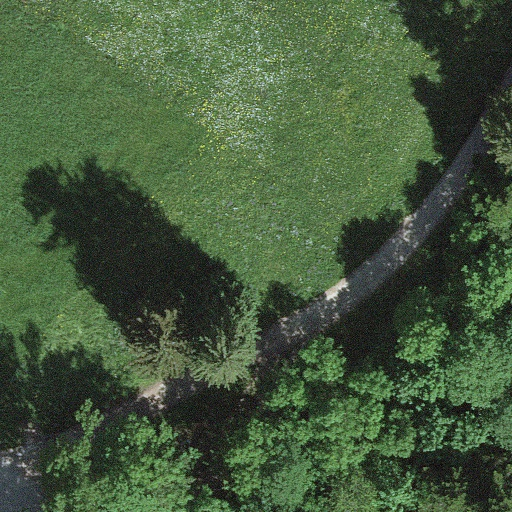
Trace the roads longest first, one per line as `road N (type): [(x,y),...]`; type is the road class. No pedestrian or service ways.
road 1 (track): [(0,486),(304,323),(502,159),(511,134)]
road 2 (track): [(304,323),(175,511)]
